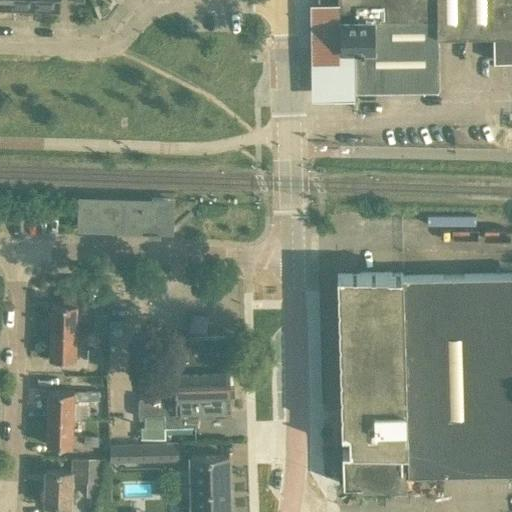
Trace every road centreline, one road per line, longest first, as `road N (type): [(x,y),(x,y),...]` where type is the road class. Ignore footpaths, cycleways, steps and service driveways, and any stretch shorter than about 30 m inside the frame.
road 1 (residential): [(284,3),(160,5),(106,47),(0,44)]
road 2 (residential): [(291,256),(17,249)]
road 3 (residential): [(7,511),(17,249)]
road 4 (tertiary): [(288,511),(296,445),(291,256)]
road 5 (tertiary): [(291,256),(284,3)]
